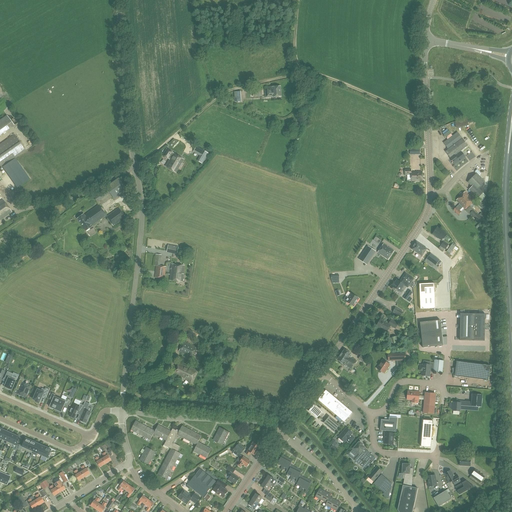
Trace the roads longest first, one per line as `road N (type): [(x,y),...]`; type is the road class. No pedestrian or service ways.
road 1 (unclassified): [(123,396),(142,203),(117,0)]
road 2 (tertiary): [(321,372),(426,217),(426,40)]
road 3 (track): [(135,168),(230,90),(294,74),(322,77),(427,119)]
road 4 (primary): [(511,316),(505,216),(511,128)]
road 5 (residential): [(279,433),(261,422),(121,412)]
